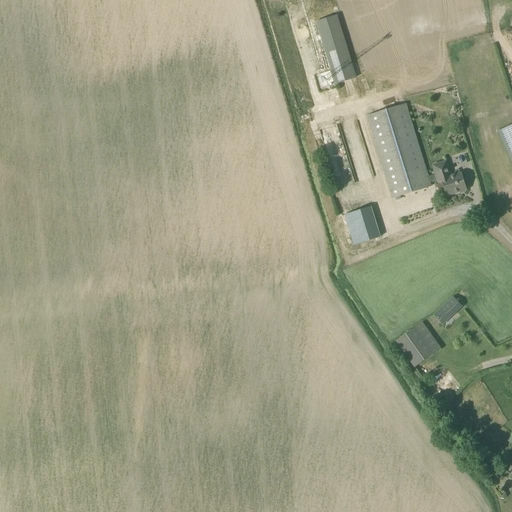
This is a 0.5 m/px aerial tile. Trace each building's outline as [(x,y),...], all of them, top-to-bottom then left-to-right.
[(337,15),(316,22),(335,84),(356,78),(337,15)] [(429,177),(406,104),(367,116),(393,198),(430,187),(429,183),(437,180),(438,183),(442,181),(447,196),(466,190),(461,172),(451,175),(447,160),(432,165),(435,175),(429,177)] [(511,124),(498,131),(511,161),(511,124)] [(352,169),(357,182),(374,176),(369,162),(352,169)] [(354,243),(379,234),(368,204),(343,213),(354,243)] [(434,315),(443,325),(463,307),(454,297),(434,315)] [(396,341),(414,368),(434,354),(415,328),(410,331),(396,341)]
